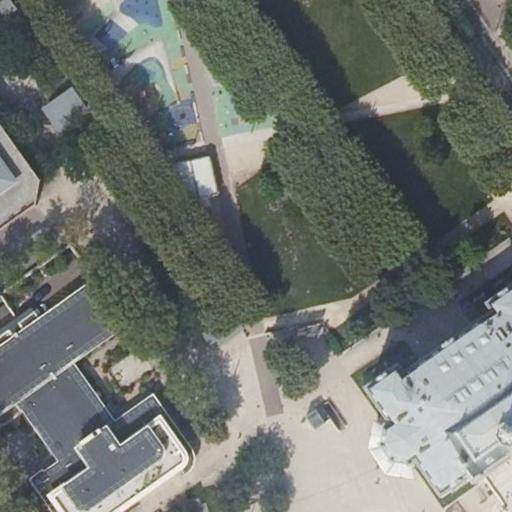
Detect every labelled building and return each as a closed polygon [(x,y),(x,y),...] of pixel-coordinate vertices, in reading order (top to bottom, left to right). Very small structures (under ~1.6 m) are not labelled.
[(11,0),(0,0),(0,21),(18,9),(11,0)] [(51,103),(42,109),(60,134),(90,113),(72,88),(51,103)] [(40,182),(0,125),(0,231),(36,207),(40,182)] [(212,157),(174,166),(182,202),(220,194),(212,157)] [(127,324),(97,281),(26,331),(20,322),(8,330),(15,339),(0,349),(0,412),(15,402),(59,463),(43,474),(41,472),(31,480),(54,511),(115,511),(184,464),(186,455),(182,449),(188,445),(153,396),(114,423),(72,363),(127,324)] [(511,287),(488,305),(494,314),(405,376),(399,367),(368,388),(386,414),(393,424),(389,427),(387,426),(385,429),(387,431),(386,434),(385,438),(385,444),(382,445),(383,449),(386,448),(387,451),(389,455),(394,459),(392,462),(395,464),(397,461),(403,463),(405,464),(410,464),(411,467),(415,466),(415,463),(418,461),(443,497),(472,477),(476,483),(478,482),(479,483),(511,460),(511,287)] [(228,306),(197,327),(215,353),(245,332),(228,306)]
